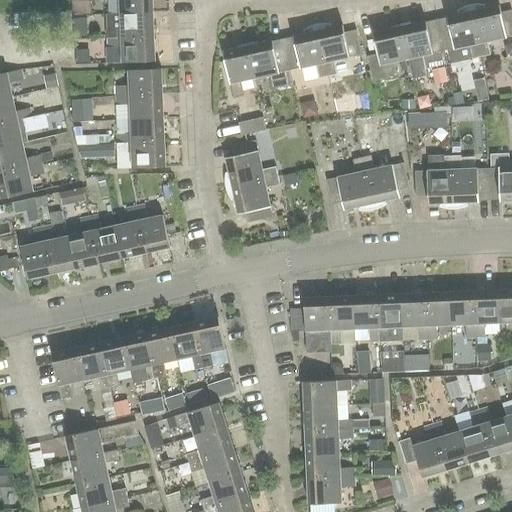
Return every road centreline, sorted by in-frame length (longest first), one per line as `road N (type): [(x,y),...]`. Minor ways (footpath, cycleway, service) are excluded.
road 1 (residential): [(224,276),(203,170),(204,17),(218,4),(317,0)]
road 2 (residential): [(511,241),(412,240),(243,272)]
road 3 (residential): [(285,511),(275,400),(243,272)]
road 4 (residential): [(224,276),(0,316)]
road 5 (residential): [(511,475),(393,511)]
